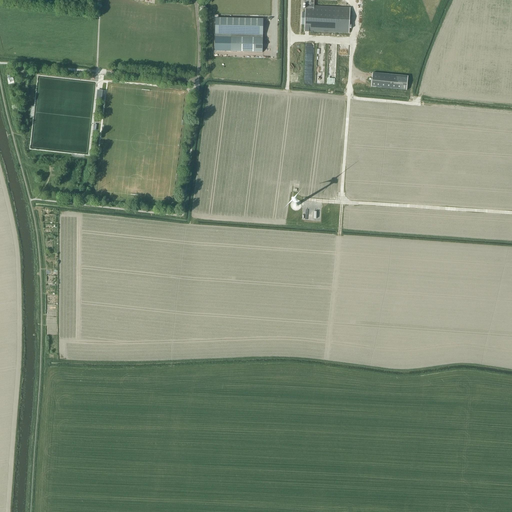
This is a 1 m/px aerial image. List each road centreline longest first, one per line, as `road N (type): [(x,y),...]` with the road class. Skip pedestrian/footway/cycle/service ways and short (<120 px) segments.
road 1 (track): [(351,41),(339,243)]
road 2 (track): [(99,71),(196,78),(193,0)]
